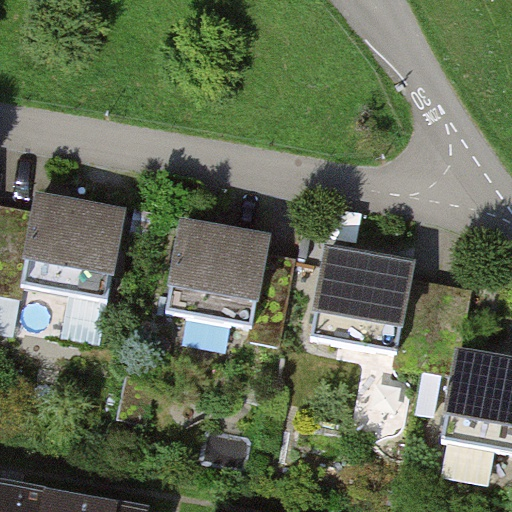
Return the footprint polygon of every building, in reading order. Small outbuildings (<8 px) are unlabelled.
[(160,226),(78,215),(66,305),(149,316),(160,226)] [(310,254),(219,243),(208,334),(298,345),(310,254)] [(457,276),(370,270),(364,362),(450,368),(457,276)] [(511,365),(498,363),(487,456),(511,459),(511,365)] [(151,511),(152,506),(0,480),(0,511),(151,511)]
